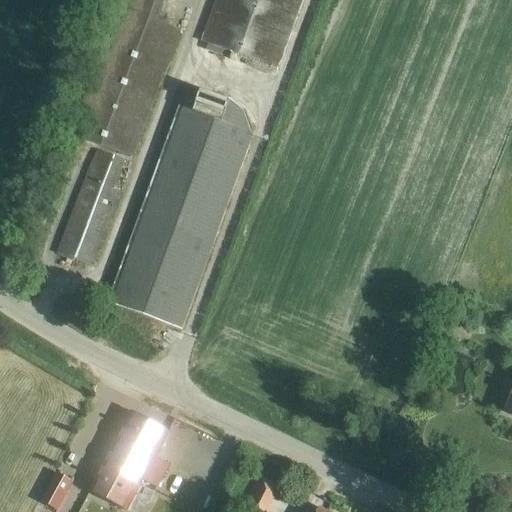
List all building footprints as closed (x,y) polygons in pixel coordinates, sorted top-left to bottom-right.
[(119,0),(118,5),(70,133),(132,156),(180,29),(159,21),(166,0),(119,0)] [(302,0),(218,0),(203,41),(277,68),(302,0)] [(192,88),(112,305),(182,330),(252,137),(244,112),(231,102),(192,88)] [(99,149),(59,254),(93,267),(120,192),(114,190),(126,159),(99,149)] [(106,462),(142,482),(144,478),(157,486),(168,466),(154,458),(169,432),(133,412),(106,462)] [(373,437),(360,431),(350,454),(362,459),(373,437)] [(229,502),(250,511),(264,511),(285,466),(252,452),(229,502)] [(126,510),(142,482),(106,462),(91,490),(126,510)] [(41,502),(59,511),(75,482),(57,473),(41,502)]
